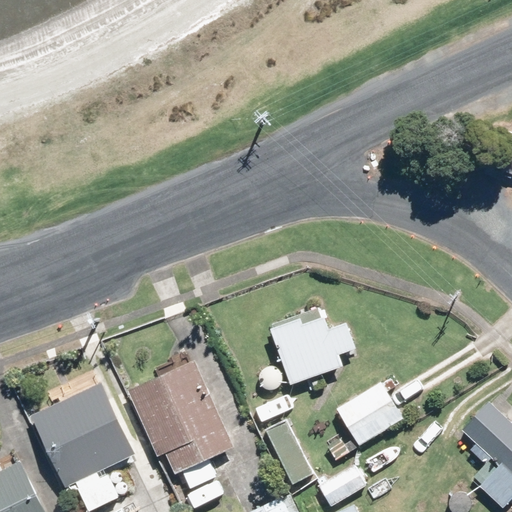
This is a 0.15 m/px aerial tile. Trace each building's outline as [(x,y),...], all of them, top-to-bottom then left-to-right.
[(511,170),(511,130),(504,127),(489,162),(511,170)] [(297,384),(350,366),(346,353),(362,347),(353,323),(338,328),(333,316),(328,318),(324,307),(276,324),(297,384)] [(201,360),(134,390),(163,456),(171,453),(181,474),(185,473),(191,487),(220,474),(214,459),(240,448),(201,360)] [(387,381),(342,408),(365,446),(410,418),(387,381)] [(103,472),(142,454),(108,382),(37,415),(71,487),(82,482),(84,488),(105,478),(103,472)] [(509,508),(511,505),(511,415),(496,399),(467,429),(481,443),(476,449),(491,464),(479,476),(486,483),(485,485),(509,508)] [(298,483),(319,474),(293,421),(273,430),(298,483)] [(52,511),(28,459),(0,471),(0,511),(52,511)] [(335,507),(372,485),(359,463),(331,479),(328,473),(321,477),(324,483),(322,484),(335,507)] [(219,479),(188,495),(196,511),(197,511),(228,496),(219,479)] [(252,511),(296,511),(288,494),(252,511)]
